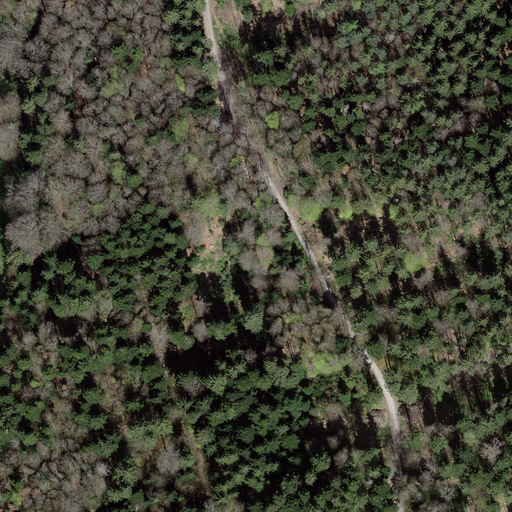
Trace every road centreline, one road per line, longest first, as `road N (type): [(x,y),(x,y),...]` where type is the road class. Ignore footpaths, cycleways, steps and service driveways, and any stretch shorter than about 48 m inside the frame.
road 1 (track): [(210,0),(214,55),(237,121),(383,389),(401,511)]
road 2 (track): [(46,0),(25,64),(26,145)]
